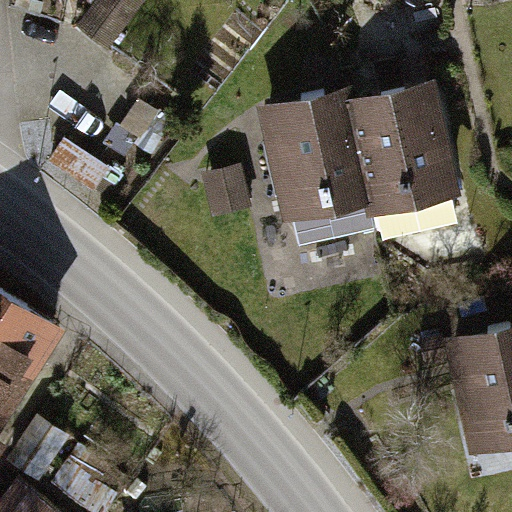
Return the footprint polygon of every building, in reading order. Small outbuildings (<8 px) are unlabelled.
[(132,30),(131,0),(83,0),(84,30),(132,30)] [(454,183),(433,78),(346,96),(367,201),(454,183)] [(367,201),(346,96),(259,114),(281,218),(367,201)] [(0,288),(0,434),(67,332),(0,288)] [(511,454),(511,345),(443,359),(463,464),(511,454)] [(21,464),(51,476),(72,424),(42,412),(21,464)] [(72,511),(10,464),(0,477),(0,511),(72,511)]
